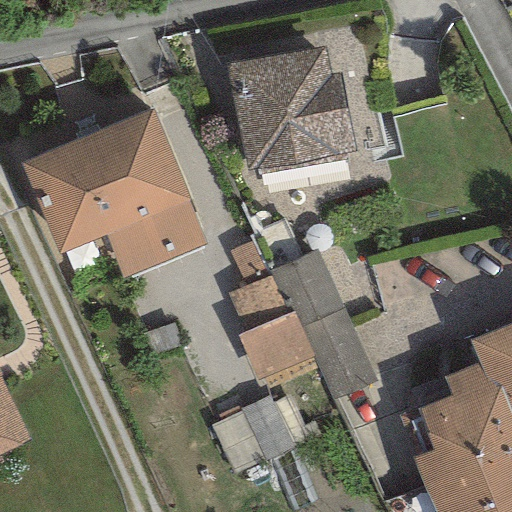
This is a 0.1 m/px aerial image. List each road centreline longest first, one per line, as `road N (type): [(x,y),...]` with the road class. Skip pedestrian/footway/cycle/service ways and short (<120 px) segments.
road 1 (tertiary): [(377,0),(0,58)]
road 2 (residential): [(0,174),(157,511)]
road 3 (unknown): [(511,301),(419,328),(401,348),(391,385),(407,477)]
